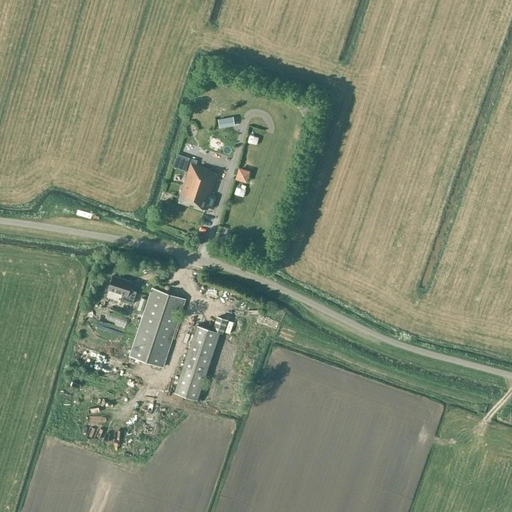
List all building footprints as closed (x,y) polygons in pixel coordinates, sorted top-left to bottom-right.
[(218,119),(219,128),(231,126),(229,117),(218,119)] [(184,170),(186,164),(175,160),(173,166),(184,170)] [(210,170),(192,164),(179,202),(204,211),(207,203),(213,205),(217,195),(210,193),(217,174),(210,172),(210,170)] [(173,195),(165,192),(161,203),(170,205),(173,195)] [(75,219),(70,218),(71,212),(55,210),(54,215),(60,216),(59,222),(74,224),(75,219)] [(132,281),(113,275),(108,289),(109,290),(107,297),(119,301),(120,300),(132,304),(136,291),(129,289),(132,281)] [(185,299),(152,288),(130,356),(163,367),(185,299)] [(228,297),(226,304),(240,307),(242,300),(228,297)] [(99,311),(105,313),(108,305),(102,303),(99,311)] [(108,312),(105,319),(122,325),(125,318),(108,312)] [(212,330),(220,333),(222,333),(227,320),(216,317),(212,330)] [(197,400),(220,333),(212,330),(196,325),(174,392),(197,400)] [(131,465),(144,469),(146,463),(132,459),(131,465)]
